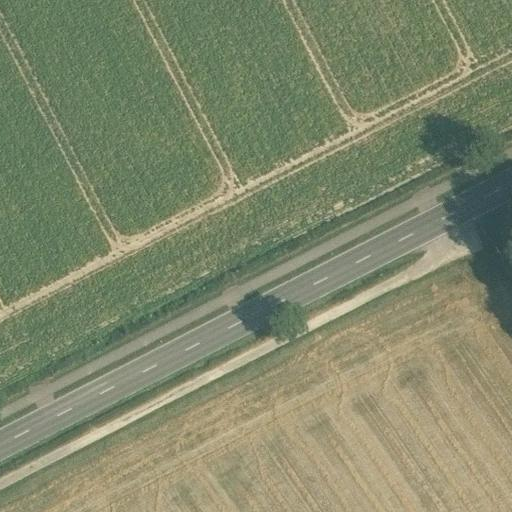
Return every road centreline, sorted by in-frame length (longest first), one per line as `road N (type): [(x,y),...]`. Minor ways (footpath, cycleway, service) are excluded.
road 1 (secondary): [(511,183),(0,446)]
road 2 (track): [(460,211),(432,263),(0,486)]
